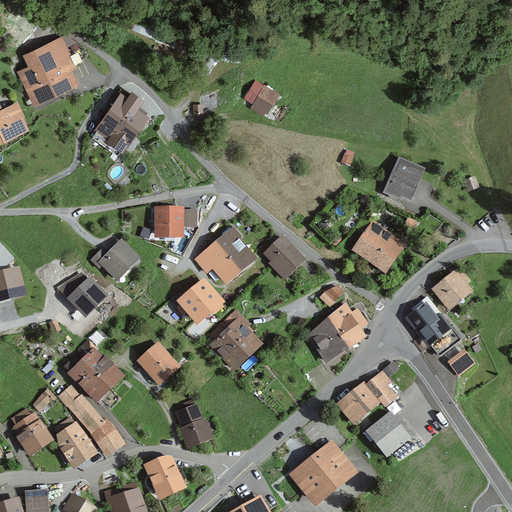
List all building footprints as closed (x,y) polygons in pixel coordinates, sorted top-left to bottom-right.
[(22,10),(13,21),(29,34),(38,23),(22,10)] [(23,72),(35,99),(72,81),(71,78),(73,77),(69,68),(73,66),(60,40),(26,56),(32,67),(23,72)] [(202,69),(209,59),(201,53),(191,66),(203,76),(206,72),(202,69)] [(252,108),(263,115),(277,94),(265,86),(252,108)] [(116,104),(109,114),(133,132),(145,116),(135,108),(141,100),(131,94),(127,99),(118,93),(112,102),(116,104)] [(0,138),(26,127),(16,106),(3,112),(0,104),(0,138)] [(122,148),(133,132),(109,114),(97,131),(122,148)] [(347,151),(342,163),(349,166),(353,153),(347,151)] [(390,169),(397,172),(393,178),(387,175),(384,181),(382,180),(378,188),(397,196),(400,189),(410,193),(420,171),(401,162),(400,164),(394,161),(390,169)] [(466,182),(469,190),(476,187),(473,179),(466,182)] [(195,226),(195,211),(158,211),(158,235),(180,235),(180,226),(195,226)] [(416,222),(408,233),(418,240),(426,230),(434,236),(443,224),(430,215),(421,226),(416,222)] [(411,228),(414,222),(409,219),(405,225),(411,228)] [(389,235),(374,224),(362,239),(391,260),(399,250),(386,240),(389,235)] [(239,237),(234,231),(217,245),(239,270),(252,258),(237,239),(239,237)] [(270,264),(283,277),(303,259),(282,238),(265,255),(272,262),(270,264)] [(367,257),(384,270),(391,260),(362,239),(354,251),(365,260),(367,257)] [(110,271),(113,268),(119,274),(135,258),(121,244),(108,258),(102,251),(92,261),(99,268),(103,264),(110,271)] [(216,265),(228,279),(239,270),(217,245),(198,260),(207,272),(216,265)] [(436,291),(448,307),(465,294),(461,289),(469,282),(461,271),(436,291)] [(223,307),(203,284),(182,302),(197,320),(210,308),(214,313),(223,307)] [(337,287),(326,292),(335,301),(343,292),(337,287)] [(334,301),(325,292),(322,296),(331,305),(334,301)] [(342,300),(345,305),(326,321),(346,348),(362,338),(356,329),(365,323),(359,313),(365,310),(354,292),(342,300)] [(463,338),(453,325),(450,328),(427,298),(412,309),(417,316),(412,319),(440,355),(463,338)] [(227,355),(236,365),(256,346),(247,337),(252,332),(246,325),(248,324),(236,311),(210,336),(221,349),(218,352),(224,358),(227,355)] [(310,334),(326,360),(346,348),(326,321),(310,334)] [(79,352),(85,359),(82,361),(109,387),(121,375),(105,358),(102,362),(93,352),(96,349),(89,342),(79,352)] [(142,366),(157,383),(177,365),(159,344),(142,359),(142,366)] [(459,374),(472,364),(464,354),(451,364),(459,374)] [(70,374),(96,400),(109,387),(82,361),(70,374)] [(393,365),(385,371),(389,376),(397,369),(393,365)] [(367,385),(385,406),(396,397),(386,386),(390,383),(382,373),(367,385)] [(366,386),(342,406),(353,420),(377,400),(366,386)] [(105,423),(104,422),(103,423),(81,397),(79,398),(70,387),(58,397),(67,407),(68,406),(91,433),(105,454),(122,443),(108,421),(105,423)] [(43,394),(34,406),(38,411),(49,401),(48,399),(52,396),(48,391),(44,395),(43,394)] [(178,414),(191,445),(208,438),(193,401),(184,404),(187,411),(178,414)] [(18,437),(28,453),(50,438),(35,414),(31,416),(27,409),(12,419),(16,425),(14,427),(20,436),(18,437)] [(373,440),(387,457),(411,438),(390,412),(364,433),(371,442),(373,440)] [(64,450),(74,465),(94,452),(76,425),(74,426),(70,419),(55,429),(68,447),(64,450)] [(297,474),(296,475),(315,499),(350,472),(331,448),(305,468),(303,466),(296,472),(297,474)] [(172,468),(173,462),(172,458),(166,457),(144,466),(147,473),(149,472),(159,496),(186,484),(181,472),(175,475),(172,468)] [(134,492),(132,484),(122,488),(124,495),(129,511),(144,511),(140,498),(142,497),(140,490),(134,492)] [(113,506),(114,511),(129,511),(124,495),(122,488),(106,493),(110,507),(113,506)] [(26,492),(28,511),(46,511),(48,511),(46,491),(26,492)] [(65,507),(72,511),(96,511),(97,511),(73,495),(65,507)] [(0,506),(0,511),(20,511),(17,502),(0,506)] [(265,511),(260,502),(251,506),(249,503),(240,508),(242,511),(241,511),(265,511)]
